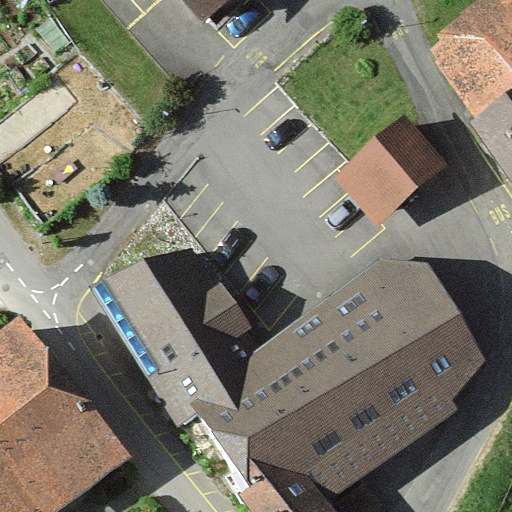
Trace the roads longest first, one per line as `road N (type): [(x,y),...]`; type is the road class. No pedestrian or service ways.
road 1 (residential): [(209,511),(0,256)]
road 2 (residential): [(511,352),(423,511)]
